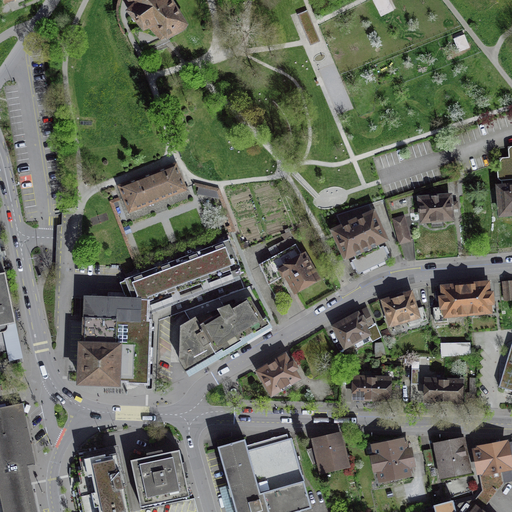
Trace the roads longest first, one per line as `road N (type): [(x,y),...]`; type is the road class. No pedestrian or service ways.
road 1 (tertiary): [(511,261),(402,269),(208,382),(188,413)]
road 2 (tertiary): [(188,413),(511,425)]
road 3 (tertiary): [(84,407),(54,386),(44,363),(0,157)]
